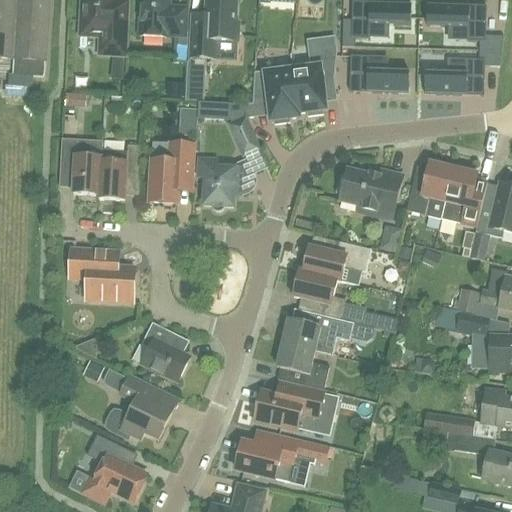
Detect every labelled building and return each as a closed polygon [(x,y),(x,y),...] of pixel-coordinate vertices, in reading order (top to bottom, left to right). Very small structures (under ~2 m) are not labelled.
[(44,78),(45,62),(47,62),(51,0),(0,0),(0,58),(13,60),(12,76),(44,78)] [(126,57),(128,24),(114,23),(115,0),(83,0),(82,36),(105,38),(104,54),(101,54),(101,55),(114,56),(125,57),(126,57)] [(188,38),(187,38),(188,10),(187,10),(187,14),(175,14),(172,10),(170,10),(170,0),(142,0),(141,37),(168,38),(169,37),(174,37),(172,65),(186,66),(188,38)] [(190,15),(188,63),(185,101),(204,102),(206,59),(216,60),(217,42),(238,43),(239,25),(236,25),(237,0),(208,0),(208,16),(190,15)] [(268,0),(269,10),(299,10),(299,0),(268,0)] [(352,3),(351,39),(370,40),(370,26),(389,26),(411,27),(411,5),(375,4),(375,6),(356,5),(356,3),(352,3)] [(427,5),(427,27),(448,28),(467,29),(467,43),(480,43),(485,43),(486,37),(486,7),(483,7),(483,9),(464,8),(464,7),(427,5)] [(502,53),(504,37),(486,37),(485,43),(480,43),(479,52),(502,53)] [(309,59),(311,69),(294,71),(299,115),(307,114),(308,118),(323,116),(323,112),(326,112),(322,82),(334,80),(338,50),(337,50),(337,51),(336,56),(309,59)] [(485,68),(500,68),(502,53),(479,52),(479,61),(485,62),(485,68)] [(125,57),(114,56),(113,79),(123,80),(125,57)] [(351,57),(350,93),(353,93),(354,91),(372,92),(372,94),(409,95),(410,73),(388,73),(369,72),(369,58),(351,57)] [(425,74),(425,96),(462,97),(462,95),(480,95),(480,97),(484,97),(485,68),(485,62),(479,61),(466,61),(466,75),(447,74),(425,74)] [(266,73),(255,74),(253,101),(268,99),(271,123),(274,122),(275,126),(290,124),(289,120),(299,119),(299,115),(294,71),(266,75),(266,73)] [(64,108),(86,109),(86,98),(65,96),(64,108)] [(198,103),(198,111),(197,120),(203,120),(204,115),(208,115),(209,104),(198,103)] [(250,106),(241,106),(247,120),(257,118),(256,118),(254,105),(250,106)] [(260,151),(247,120),(231,126),(244,157),(260,151)] [(103,151),(104,143),(63,140),(61,171),(75,172),(74,195),(99,197),(99,201),(100,201),(103,151)] [(193,194),(196,146),(154,144),(150,204),(163,204),(165,207),(172,207),(174,205),(178,205),(179,193),(193,194)] [(103,151),(100,201),(126,202),(127,179),(141,180),(143,147),(128,146),(128,153),(103,151)] [(254,178),(253,176),(247,161),(235,166),(235,170),(218,169),(217,165),(215,163),(213,162),(200,161),(199,179),(206,179),(204,207),(212,207),(213,209),(213,210),(214,211),(214,212),(215,212),(216,213),(218,213),(220,213),(221,213),(222,213),(223,212),(224,211),(225,210),(225,209),(226,208),(234,209),(235,197),(242,197),(242,194),(244,194),(246,193),(248,192),(249,191),(251,190),(252,188),(253,186),(254,184),(254,182),(254,180),(254,178)] [(407,213),(429,218),(442,221),(446,204),(454,170),(430,165),(424,191),(413,188),(407,213)] [(454,170),(446,204),(442,221),(477,230),(483,205),(484,202),(488,182),(477,180),(478,176),(454,170)] [(338,195),(343,196),(341,203),(359,207),(358,210),(360,213),(393,221),(403,179),(381,173),(380,177),(372,175),(372,177),(349,172),(347,180),(341,178),(338,195)] [(484,262),(490,237),(502,239),(504,232),(511,234),(511,187),(500,185),(496,205),(484,202),(483,205),(477,230),(476,234),(470,260),(484,262)] [(300,273),(342,283),(345,270),(346,269),(366,274),(372,251),(341,244),(338,256),(310,249),(309,251),(305,252),(303,261),(306,265),(304,273),(300,272),(300,273)] [(134,304),(136,270),(120,269),(121,254),(99,253),(73,251),(71,279),(88,280),(87,301),(134,304)] [(511,278),(506,277),(506,274),(492,271),(487,291),(483,290),(480,304),(511,310),(511,278)] [(342,284),(342,283),(300,273),(298,282),(293,284),(291,293),(294,297),(294,298),(318,304),(315,316),(317,316),(341,322),(346,302),(334,299),(338,283),(342,284)] [(455,302),(455,303),(454,311),(440,309),(440,310),(473,316),(475,304),(479,304),(480,295),(461,291),(459,303),(455,302)] [(474,316),(473,316),(440,310),(435,328),(457,333),(486,339),(490,321),(474,318),(474,316)] [(399,321),(366,314),(363,327),(374,330),(396,335),(399,321)] [(316,353),(333,357),(337,340),(350,343),(354,325),(341,322),(317,316),(314,328),(288,322),(283,345),(316,353)] [(168,347),(175,335),(153,324),(142,346),(150,350),(143,366),(178,384),(191,359),(168,347)] [(511,339),(490,339),(489,376),(509,376),(509,366),(511,366),(511,339)] [(313,365),(316,353),(283,345),(277,368),(303,375),(301,386),(325,392),(330,369),(313,365)] [(121,391),(123,376),(110,374),(108,389),(121,391)] [(128,444),(132,436),(142,441),(145,434),(159,441),(172,414),(158,407),(165,395),(130,378),(129,381),(122,395),(121,396),(137,404),(130,417),(119,411),(114,411),(110,415),(105,423),(104,430),(109,434),(128,444)] [(279,384),(276,396),(261,393),(255,422),(297,432),(301,416),(319,420),(325,395),(279,384)] [(426,414),(423,431),(448,435),(456,435),(482,439),(494,441),(496,427),(497,427),(511,429),(511,400),(504,400),(505,394),(488,392),(484,425),(450,420),(450,418),(426,414)] [(361,425),(378,427),(380,404),(363,403),(361,425)] [(196,431),(202,411),(182,406),(176,426),(196,431)] [(288,484),(292,465),(293,465),(294,459),(325,467),(329,450),(298,443),(259,434),(256,446),(243,443),(236,471),(275,481),(288,484)] [(448,435),(445,452),(454,454),(455,452),(480,456),(482,439),(456,435),(448,435)] [(114,460),(120,448),(121,447),(98,436),(88,456),(104,465),(95,483),(90,480),(83,494),(105,504),(111,492),(134,503),(148,476),(114,460)] [(488,454),(487,457),(482,480),(511,487),(511,458),(492,454),(488,454)] [(415,496),(427,499),(457,507),(462,491),(431,483),(431,484),(419,482),(415,496)] [(232,511),(233,511),(260,511),(265,493),(239,486),(232,511)] [(497,511),(460,503),(458,511),(497,511)]
